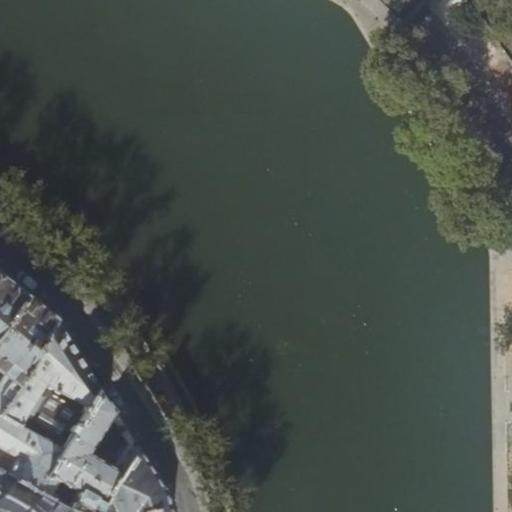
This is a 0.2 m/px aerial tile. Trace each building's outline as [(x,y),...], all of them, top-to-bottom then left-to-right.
[(0,326),(23,297),(0,279),(0,326)] [(36,307),(23,297),(0,326),(0,409),(51,319),(45,314),(37,307),(36,307)] [(51,319),(0,409),(0,474),(34,494),(98,393),(77,360),(77,359),(51,319)] [(98,393),(34,494),(50,503),(53,497),(47,493),(54,481),(74,493),(65,511),(66,511),(95,511),(133,449),(128,440),(125,437),(112,459),(114,462),(111,468),(84,452),(110,411),(106,404),(98,393)] [(164,511),(157,490),(133,449),(95,511),(164,511)] [(0,511),(66,511),(65,511),(50,503),(34,494),(0,474),(0,511)]
